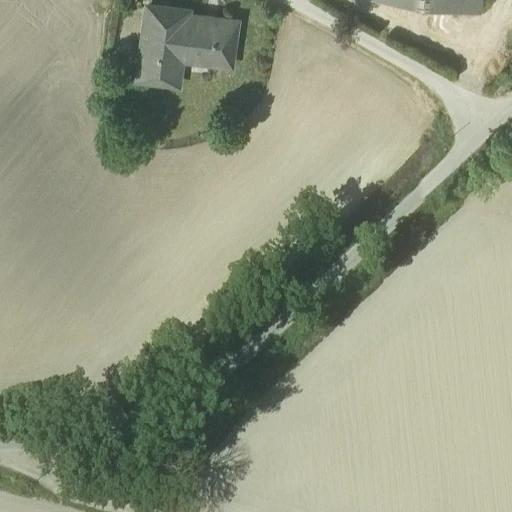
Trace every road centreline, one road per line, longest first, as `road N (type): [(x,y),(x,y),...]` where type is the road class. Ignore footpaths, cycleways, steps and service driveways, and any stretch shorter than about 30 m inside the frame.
road 1 (unclassified): [(511,104),(247,348),(14,463),(0,459)]
road 2 (track): [(14,463),(173,511)]
